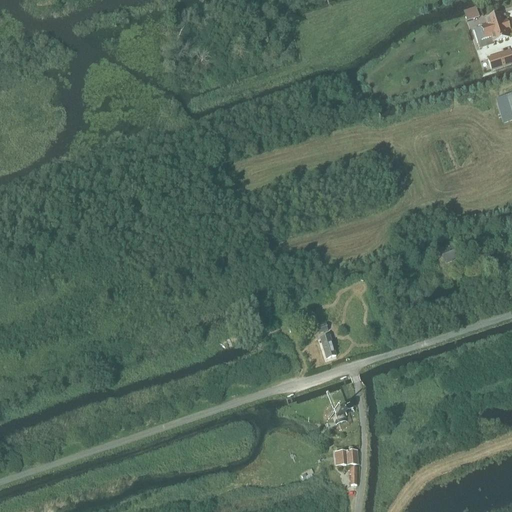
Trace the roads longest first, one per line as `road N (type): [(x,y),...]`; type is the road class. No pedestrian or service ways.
road 1 (unclassified): [(0,485),(351,367)]
road 2 (unclassified): [(351,367),(511,315)]
road 3 (unclassified): [(358,511),(361,412),(351,367)]
